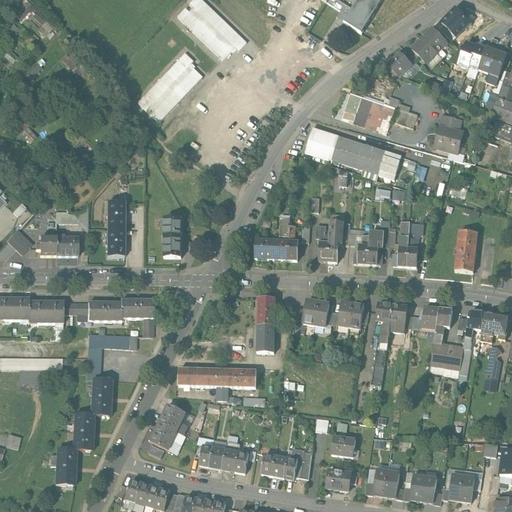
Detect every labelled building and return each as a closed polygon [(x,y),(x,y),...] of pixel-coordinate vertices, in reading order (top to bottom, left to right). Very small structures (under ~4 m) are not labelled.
[(185,0),(175,12),(178,14),(187,5),(191,0),(185,0)] [(186,9),(177,18),(223,62),(235,50),(238,53),(247,44),(200,0),(194,0),(189,6),(192,9),(189,13),(186,9)] [(334,8),(339,1),(336,0),(319,0),(327,4),(334,8)] [(339,1),(334,8),(348,17),(344,23),(361,34),(383,0),(358,0),(352,10),(339,1)] [(15,17),(19,23),(33,13),(28,7),(15,17)] [(441,24),(443,26),(455,38),(465,30),(466,31),(472,25),(466,19),(465,21),(455,11),(441,24)] [(439,30),(451,43),(455,38),(443,26),(439,30)] [(451,43),(439,30),(434,34),(447,47),(451,43)] [(434,34),(432,31),(422,41),(437,57),(447,47),(434,34)] [(437,57),(422,41),(412,51),(420,59),(427,66),(437,57)] [(476,48),(466,45),(458,67),(468,71),(469,69),(476,49),(476,48)] [(487,50),(476,47),(476,48),(476,49),(469,69),(478,72),(487,50)] [(496,54),(487,50),(478,72),(488,76),(496,54)] [(420,59),(412,51),(408,55),(415,63),(420,59)] [(506,58),(496,54),(488,76),(498,80),(506,58)] [(193,63),(185,55),(137,104),(146,112),(149,109),(153,112),(150,116),(158,124),(202,78),(190,67),(193,63)] [(400,55),(388,67),(400,79),(411,68),(400,55)] [(511,96),(511,93),(511,82),(510,82),(511,77),(511,74),(506,73),(497,100),(511,105),(511,96)] [(440,88),(430,83),(427,90),(438,94),(440,88)] [(424,120),(350,95),(341,121),(386,137),(391,124),(419,133),(424,120)] [(511,105),(497,100),(491,119),(511,126),(511,129),(496,124),(491,137),(511,144),(511,142),(511,105)] [(461,123),(443,119),(440,129),(434,150),(449,154),(458,156),(458,155),(463,135),(457,133),(458,132),(461,123)] [(385,154),(312,131),(305,154),(378,177),(385,154)] [(498,148),(483,143),(474,168),(490,172),(498,148)] [(402,159),(385,154),(378,177),(394,182),(402,159)] [(458,156),(449,154),(448,160),(463,164),(464,157),(458,155),(458,156)] [(418,166),(414,178),(423,180),(427,169),(418,166)] [(345,175),(339,175),(338,188),(346,189),(347,180),(345,175)] [(379,198),(389,199),(390,192),(380,191),(379,198)] [(346,194),(334,194),(332,218),(344,219),(346,194)] [(125,204),(108,204),(107,231),(124,232),(125,204)] [(56,214),(47,214),(47,229),(56,229),(56,225),(56,214)] [(78,214),(56,214),(56,225),(78,225),(78,214)] [(181,220),(164,220),(164,259),(181,259),(181,220)] [(290,222),(281,222),(280,243),(279,262),(288,262),(289,244),(289,234),(290,229),(290,222)] [(409,226),(401,225),(400,239),(398,257),(394,257),(393,268),(398,268),(398,269),(407,269),(408,251),(409,235),(409,226)] [(339,226),(330,226),(330,234),(328,264),(337,265),(338,253),(339,247),(342,247),(342,240),(338,239),(339,226)] [(310,229),(302,229),(302,245),(309,245),(310,229)] [(325,230),(316,229),(315,241),(322,242),(321,245),(320,245),(319,264),(328,264),(330,234),(325,234),(325,230)] [(378,236),(369,236),(369,238),(369,248),(367,267),(380,267),(381,257),(377,257),(378,249),(382,249),(383,231),(378,230),(378,236)] [(124,232),(107,231),(107,259),(124,259),(124,232)] [(31,246),(16,232),(7,242),(21,256),(31,246)] [(477,236),(459,234),(454,273),(473,275),(477,236)] [(78,240),(64,240),(64,237),(56,237),(56,239),(56,258),(78,258),(78,240)] [(364,238),(356,238),(355,248),(359,248),(359,256),(354,255),(353,265),(358,266),(367,267),(369,248),(363,248),(364,238)] [(56,239),(40,239),(40,245),(36,245),(36,252),(40,252),(40,258),(56,258),(56,239)] [(280,243),(255,242),(255,261),(279,262),(280,243)] [(295,244),(289,244),(288,262),(297,263),(298,244),(295,244)] [(414,251),(408,251),(407,269),(416,270),(417,252),(414,251)] [(64,304),(29,303),(29,300),(0,300),(0,318),(3,319),(3,322),(20,322),(20,319),(28,319),(28,322),(37,322),(37,325),(55,325),(55,322),(63,322),(64,304)] [(275,301),(258,300),(257,327),(275,328),(275,301)] [(154,302),(121,302),(121,305),(88,304),(88,305),(88,316),(88,323),(121,323),(121,320),(143,320),(153,320),(154,320),(154,302)] [(318,304),(307,302),(305,313),(303,325),(314,327),(318,304)] [(353,305),(342,303),(340,316),(338,327),(349,329),(353,305)] [(329,306),(318,304),(314,327),(325,329),(326,325),(328,314),(329,306)] [(88,305),(70,305),(69,316),(88,316),(88,305)] [(364,307),(353,305),(349,329),(361,331),(362,324),(364,312),(364,307)] [(393,307),(378,305),(374,338),(388,340),(389,333),(390,327),(393,307)] [(408,309),(393,307),(390,327),(389,333),(404,335),(405,329),(407,318),(407,315),(408,309)] [(295,311),(284,309),(282,320),(293,322),(295,311)] [(439,311),(424,309),(423,320),(421,330),(422,330),(428,331),(428,328),(436,329),(439,311)] [(305,313),(295,311),(293,322),(293,323),(303,325),(305,313)] [(452,312),(439,311),(436,329),(434,345),(442,346),(444,333),(443,329),(450,330),(452,312)] [(484,315),(469,314),(465,339),(471,340),(472,331),(482,333),(484,316),(484,315)] [(340,316),(334,315),(332,326),(338,327),(340,316)] [(482,333),(480,343),(492,345),(493,336),(496,318),(484,316),(482,333)] [(509,320),(496,318),(493,336),(499,337),(498,340),(505,341),(509,320)] [(423,320),(413,319),(411,330),(422,332),(422,330),(421,330),(423,320)] [(459,319),(457,331),(466,332),(468,321),(459,319)] [(153,320),(143,320),(143,339),(153,339),(153,320)] [(275,328),(257,327),(257,355),(274,355),(275,328)] [(129,338),(89,337),(87,375),(100,375),(101,349),(129,350),(129,338)] [(388,340),(374,338),(372,350),(377,350),(372,386),(369,385),(363,426),(376,428),(388,340)] [(465,339),(459,376),(466,377),(471,345),(470,345),(471,340),(465,339)] [(460,350),(434,345),(430,366),(456,371),(460,350)] [(497,349),(491,348),(485,385),(491,386),(492,381),(497,382),(500,363),(496,359),(502,354),(497,349)] [(68,360),(0,359),(0,371),(43,372),(63,372),(78,372),(78,370),(72,370),(73,362),(68,362),(68,360)] [(218,372),(179,370),(178,388),(217,389),(218,372)] [(63,372),(43,372),(41,385),(62,385),(63,372)] [(256,373),(218,372),(217,389),(256,390),(256,373)] [(112,382),(93,381),(91,417),(75,416),(74,434),(67,433),(66,451),(57,450),(57,458),(51,457),(50,468),(56,468),(56,486),(75,487),(75,470),(76,452),(92,453),(93,434),(94,417),(110,418),(111,400),(112,382)] [(168,407),(163,416),(181,425),(186,415),(168,407)] [(181,425),(163,416),(159,425),(177,434),(181,425)] [(329,422),(317,420),(315,433),(327,435),(329,422)] [(177,434),(159,425),(155,434),(173,443),(177,434)] [(173,443),(155,434),(150,443),(168,452),(173,443)] [(20,439),(9,437),(6,448),(18,451),(20,439)] [(356,442),(334,439),(331,457),(352,460),(353,451),(354,451),(356,442)] [(240,446),(227,444),(226,452),(222,471),(235,474),(238,454),(240,446)] [(164,453),(151,446),(148,453),(161,460),(164,453)] [(486,446),(484,458),(496,460),(498,447),(486,446)] [(213,449),(203,448),(199,467),(209,469),(213,449)] [(226,452),(213,449),(209,469),(222,471),(226,452)] [(291,461),(288,461),(284,480),(294,482),(295,479),(301,480),(304,464),(305,455),(292,453),(291,461)] [(501,466),(511,467),(511,454),(503,453),(501,466)] [(249,456),(238,454),(235,474),(245,476),(249,456)] [(312,456),(305,454),(305,455),(304,464),(301,480),(309,482),(312,456)] [(275,458),(265,457),(261,476),(271,478),(275,458)] [(288,461),(275,458),(271,478),(284,480),(288,461)] [(511,479),(511,467),(501,466),(500,478),(511,479)] [(388,474),(377,472),(375,486),(373,497),(385,499),(388,474)] [(351,476),(329,473),(327,490),(348,493),(349,485),(350,485),(351,476)] [(400,475),(388,474),(385,499),(396,500),(397,490),(400,475)] [(425,479),(414,477),(412,491),(410,502),(411,502),(422,504),(425,479)] [(463,479),(452,477),(450,492),(448,502),(449,502),(460,504),(463,479)] [(437,481),(425,479),(422,504),(433,506),(435,495),(437,481)] [(475,480),(463,479),(460,504),(471,505),(473,491),(475,481),(475,480)] [(482,482),(475,481),(473,491),(480,492),(482,482)] [(141,485),(131,482),(125,501),(135,504),(141,485)] [(151,488),(141,485),(135,504),(145,507),(151,488)] [(375,486),(368,485),(366,497),(373,498),(373,497),(375,486)] [(160,491),(151,488),(145,507),(154,510),(160,491)] [(405,491),(397,490),(396,500),(396,501),(403,502),(405,491)] [(412,491),(405,490),(405,491),(403,502),(410,503),(411,502),(410,502),(412,491)] [(170,494),(160,491),(154,510),(161,511),(164,511),(170,494)] [(450,492),(443,491),(442,496),(441,502),(448,503),(449,502),(448,502),(450,492)] [(178,497),(170,494),(164,511),(173,511),(174,510),(178,497)] [(442,496),(435,495),(433,506),(433,507),(441,508),(441,502),(442,496)] [(185,499),(178,497),(174,510),(180,511),(181,506),(184,507),(185,499)] [(193,511),(196,500),(185,498),(185,499),(184,507),(181,506),(180,511),(174,510),(173,511),(193,511)] [(203,511),(205,502),(196,500),(193,511),(203,511)] [(213,511),(215,504),(205,502),(203,511),(213,511)] [(499,502),(497,502),(497,505),(496,505),(495,511),(496,511),(495,511),(511,511),(511,503),(505,502),(505,503),(499,502)]
